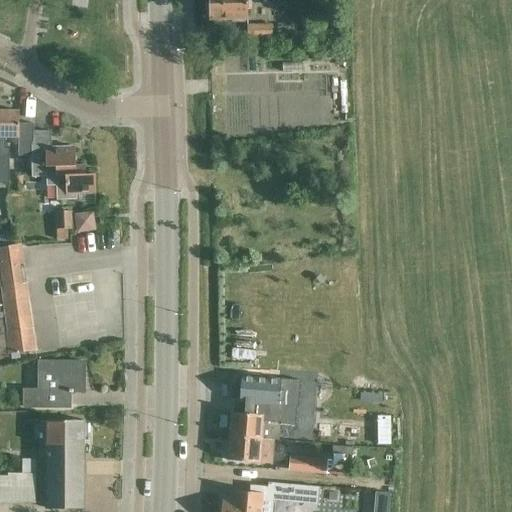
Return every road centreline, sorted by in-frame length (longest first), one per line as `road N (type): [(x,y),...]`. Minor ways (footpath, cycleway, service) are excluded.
road 1 (tertiary): [(161,511),(163,108)]
road 2 (residential): [(163,108),(100,108),(23,68)]
